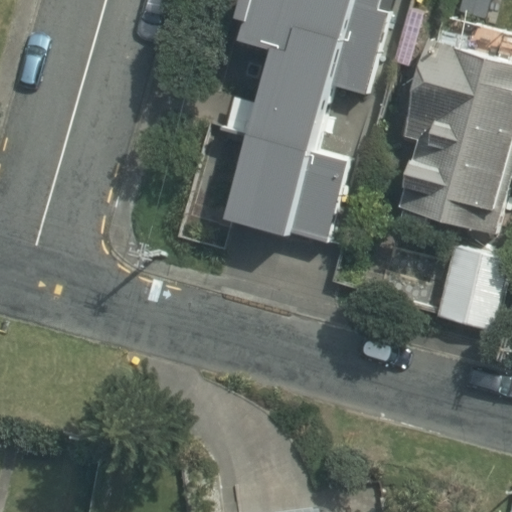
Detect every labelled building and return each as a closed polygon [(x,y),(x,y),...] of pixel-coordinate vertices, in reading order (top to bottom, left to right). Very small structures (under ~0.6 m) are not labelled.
[(246,131),(306,148),(313,124),(369,140),(408,6),(387,0),(259,0),(248,38),(264,43),(243,115),(250,117),(246,131)] [(408,206),(508,232),(511,218),(511,60),(465,48),(466,44),(438,37),(412,135),(425,139),(408,206)] [(273,262),(343,281),(364,205),(293,186),(273,262)] [(446,315),(501,331),(511,291),(511,257),(466,244),(446,315)] [(245,511),(332,511),(332,501),(245,511)]
